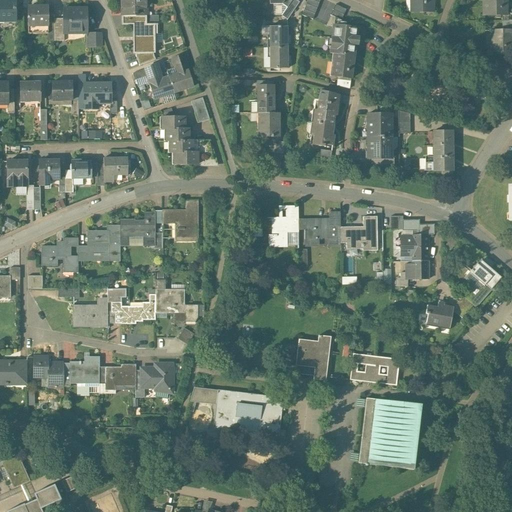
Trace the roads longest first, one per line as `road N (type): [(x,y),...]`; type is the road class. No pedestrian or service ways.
road 1 (residential): [(20,237),(25,329),(178,354)]
road 2 (residential): [(158,186),(98,0)]
road 3 (residential): [(158,186),(349,194)]
road 4 (residential): [(402,27),(374,60),(352,109),(349,194)]
road 5 (residential): [(114,457),(126,475),(269,511)]
road 6 (residential): [(20,237),(158,186)]
road 7 (residential): [(511,80),(402,27)]
